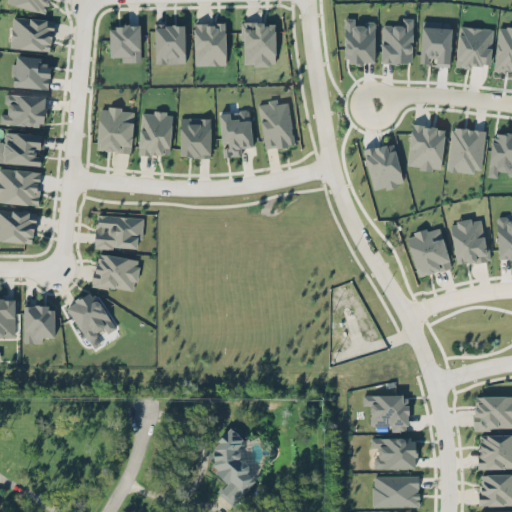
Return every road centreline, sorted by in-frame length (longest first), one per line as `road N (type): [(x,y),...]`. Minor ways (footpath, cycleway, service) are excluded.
road 1 (residential): [(442,511),(434,381),(335,182),(306,0)]
road 2 (residential): [(60,268),(84,0)]
road 3 (residential): [(330,165),(213,187),(69,177)]
road 4 (residential): [(373,102),(406,93),(511,102)]
